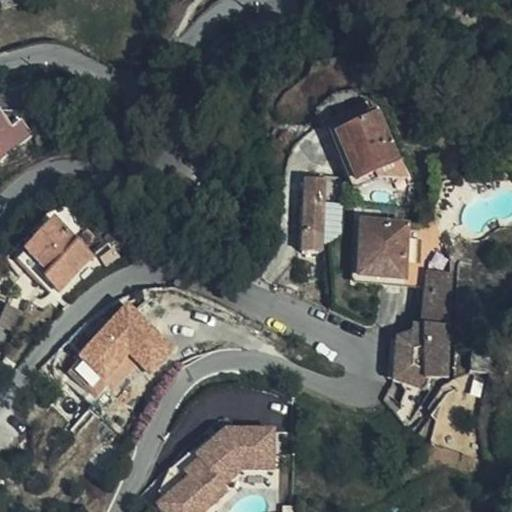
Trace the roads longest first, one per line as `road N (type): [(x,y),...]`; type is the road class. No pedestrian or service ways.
road 1 (residential): [(0,392),(82,304),(112,287),(150,283),(230,294),(333,333),(369,363),(366,393),(271,364),(234,359),(204,370),(178,389),(118,511)]
road 2 (residential): [(280,0),(288,6),(251,58),(242,137),(194,160),(80,161),(12,194),(0,214)]
road 3 (residential): [(0,62),(45,51),(112,92),(148,93),(216,17),(243,0)]
